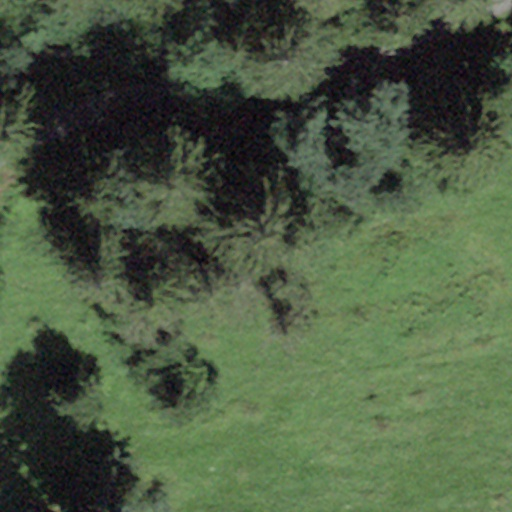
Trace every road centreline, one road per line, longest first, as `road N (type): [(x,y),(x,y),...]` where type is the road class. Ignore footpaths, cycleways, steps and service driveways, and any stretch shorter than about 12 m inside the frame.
road 1 (track): [(511,6),(392,51),(92,126),(0,171)]
road 2 (track): [(0,61),(423,40)]
